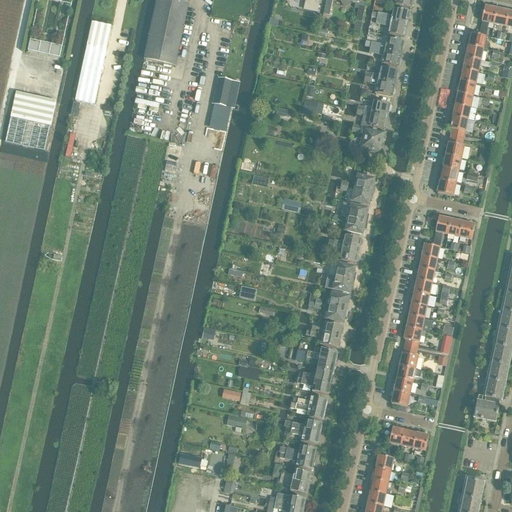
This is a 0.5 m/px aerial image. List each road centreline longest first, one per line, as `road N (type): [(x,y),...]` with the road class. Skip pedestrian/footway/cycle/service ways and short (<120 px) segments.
road 1 (residential): [(382,172),(339,366)]
road 2 (tertiary): [(415,179),(454,0)]
road 3 (tertiary): [(372,373),(410,199)]
road 4 (residential): [(420,0),(382,172)]
road 5 (residential): [(339,366),(307,511)]
